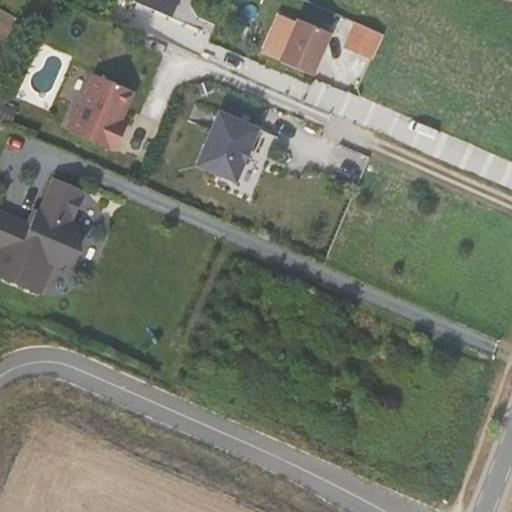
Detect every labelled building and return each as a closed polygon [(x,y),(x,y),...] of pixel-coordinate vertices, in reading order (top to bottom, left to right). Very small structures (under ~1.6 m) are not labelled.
[(138,0),(137,4),(172,18),(180,0),(138,0)] [(281,61),(313,75),(333,34),(301,19),(281,61)] [(351,52),(370,61),(383,34),(364,25),(351,52)] [(94,75),(70,132),(115,151),(127,123),(122,121),(134,92),(94,75)] [(220,112),(198,166),(236,182),(244,164),(251,147),(259,128),(220,112)] [(251,147),(244,164),(249,166),(256,150),(251,147)] [(74,227),(71,226),(86,193),(55,179),(40,212),(38,211),(32,225),(0,212),(0,248),(3,250),(0,256),(0,277),(41,295),(54,266),(58,266),(64,266),(70,263),(74,260),(78,255),(80,249),(81,243),(80,237),(77,232),(74,227)]
